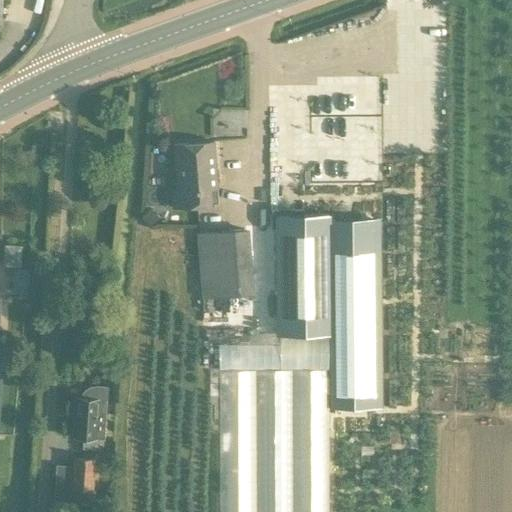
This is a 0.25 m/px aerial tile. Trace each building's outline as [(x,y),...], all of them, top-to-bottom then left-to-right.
[(381,196),(383,85),(366,85),(365,196),(381,196)] [(170,191),(171,208),(216,204),(214,188),(216,187),(212,141),(171,145),(175,190),(170,191)] [(149,209),(140,217),(149,226),(158,218),(149,209)] [(303,214),(277,214),(278,334),(328,333),(329,407),(379,406),(377,237),(327,237),(327,219),(327,213),(303,214)] [(248,228),(194,232),(200,298),(253,294),(248,228)] [(18,247),(6,246),(5,263),(17,264),(18,247)] [(27,293),(29,269),(14,268),(12,292),(27,293)] [(255,511),(255,365),(219,365),(218,511),(255,511)] [(290,511),(291,365),(255,365),(255,511),(290,511)] [(324,511),(325,416),(325,365),(291,365),(290,511),(324,511)] [(98,439),(102,440),(106,387),(92,386),(90,387),(86,389),(84,391),(83,393),(82,396),(81,398),(76,398),(73,437),(84,438),(83,448),(97,449),(98,439)] [(94,458),(73,456),(73,464),(61,463),(59,487),(71,488),(70,504),(88,506),(90,490),(92,490),(94,458)]
